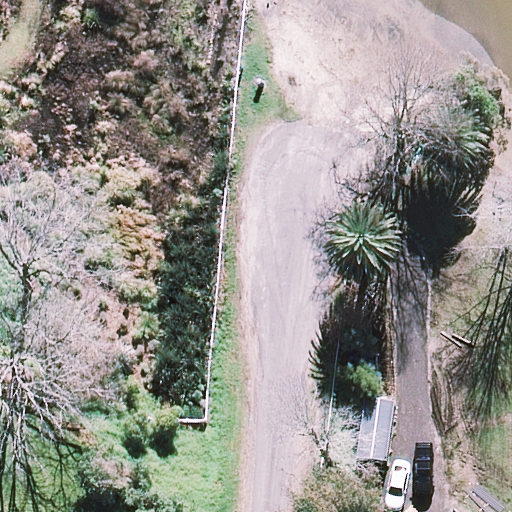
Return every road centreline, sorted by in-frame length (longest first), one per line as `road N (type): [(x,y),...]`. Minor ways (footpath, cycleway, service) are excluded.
road 1 (unclassified): [(263,511),(293,194)]
road 2 (track): [(293,194),(308,104),(339,20)]
